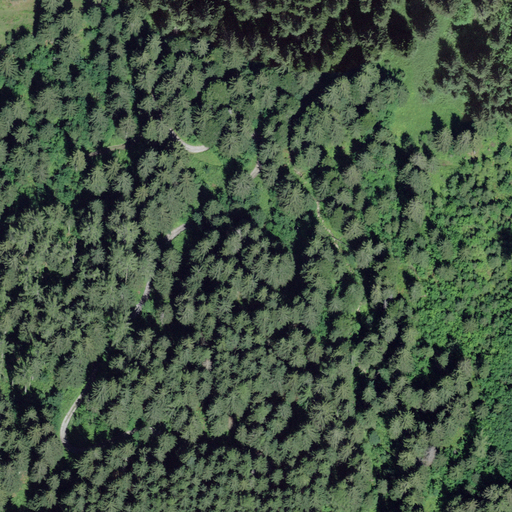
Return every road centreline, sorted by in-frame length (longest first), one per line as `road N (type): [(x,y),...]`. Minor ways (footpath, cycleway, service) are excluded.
road 1 (track): [(132,0),(160,119),(194,149),(265,140),(270,158),(185,235),(171,297),(81,394),(66,433),(80,451),(156,434),(276,459),(286,483),(255,511)]
road 2 (track): [(194,149),(39,219),(0,250)]
